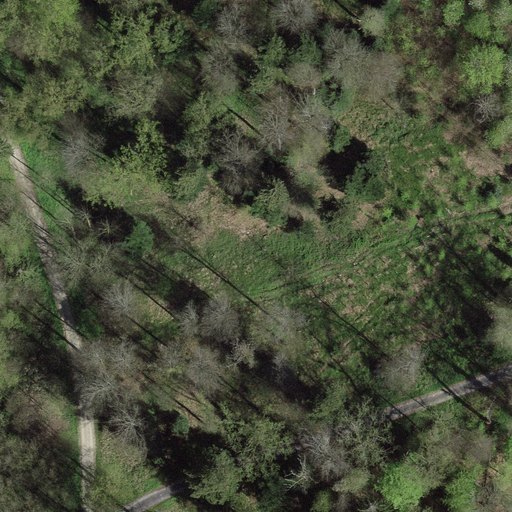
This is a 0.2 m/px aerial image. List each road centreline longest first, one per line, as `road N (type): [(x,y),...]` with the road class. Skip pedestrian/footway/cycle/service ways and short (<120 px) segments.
road 1 (track): [(90,511),(77,348),(0,104)]
road 2 (track): [(122,511),(511,370)]
